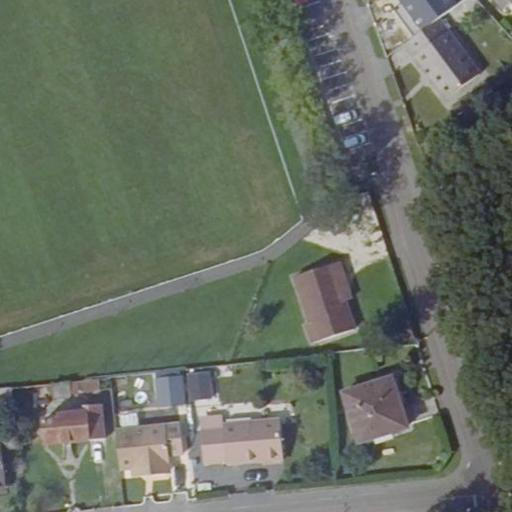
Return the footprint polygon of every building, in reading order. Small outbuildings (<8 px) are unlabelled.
[(404,30),(416,44),(440,25),(470,0),(448,0),(447,0),(395,0),(403,9),(398,13),(409,26),(404,30)] [(511,11),(511,0),(497,0),(491,7),(503,20),(511,11)] [(416,44),(407,52),(451,105),(483,78),(440,25),(416,44)] [(462,120),(496,94),(488,84),(455,110),(462,120)] [(361,287),(359,270),(313,274),(318,325),(314,325),(316,343),(318,343),(360,339),(357,309),(355,288),(361,287)] [(357,309),(363,308),(361,287),(355,288),(357,309)] [(403,342),(417,337),(410,316),(397,321),(403,342)] [(280,323),(256,362),(274,360),(293,331),(280,323)] [(189,400),(212,399),(210,371),(188,372),(189,400)] [(153,378),(158,408),(186,404),(181,374),(153,378)] [(73,381),(75,393),(114,389),(113,376),(73,381)] [(58,398),(75,396),(75,393),(73,381),(56,382),(58,395),(58,398)] [(37,384),(38,397),(58,395),(56,382),(37,384)] [(360,447),(410,431),(393,382),(343,399),(360,447)] [(0,387),(0,407),(17,406),(15,386),(0,387)] [(50,449),(109,444),(106,416),(106,410),(90,412),(91,418),(61,420),(62,424),(48,426),(50,449)] [(226,431),(225,422),(203,424),(204,434),(226,432),(226,431)] [(229,470),(285,465),(282,426),(226,431),(226,432),(204,434),(207,469),(229,467),(229,470)] [(184,427),(119,434),(123,473),(136,471),(150,470),(151,475),(156,480),(164,479),(169,479),(173,473),(172,458),(187,457),(184,427)] [(0,489),(12,488),(8,450),(0,450),(0,489)] [(137,482),(156,480),(151,475),(150,470),(136,471),(137,482)]
